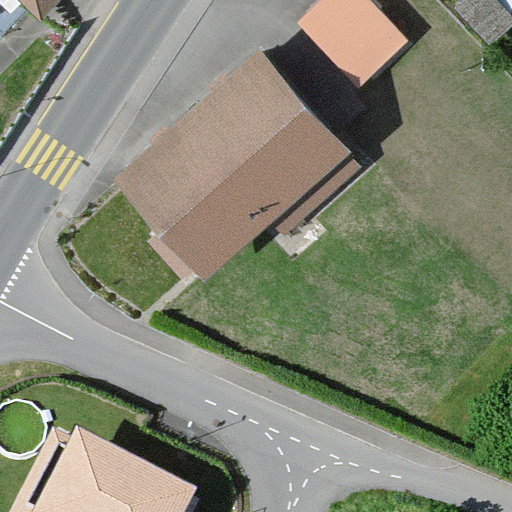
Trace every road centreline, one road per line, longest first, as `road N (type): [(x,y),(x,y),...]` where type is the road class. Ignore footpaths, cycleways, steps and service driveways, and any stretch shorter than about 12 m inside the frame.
road 1 (residential): [(0,300),(323,446)]
road 2 (secondary): [(0,237),(155,0)]
road 3 (residential): [(323,446),(511,508)]
